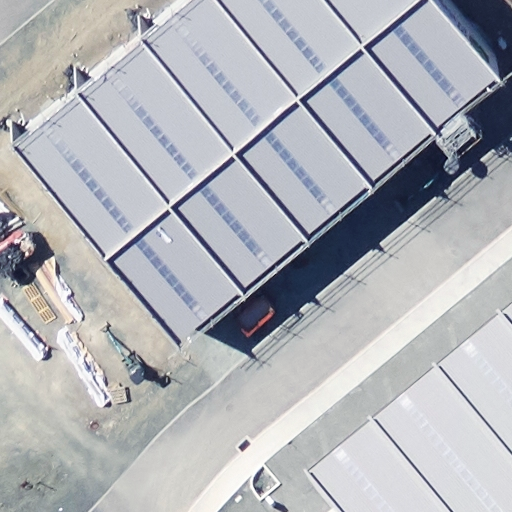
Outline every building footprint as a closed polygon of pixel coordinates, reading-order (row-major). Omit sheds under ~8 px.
[(234,155),(299,101),(216,0),(188,0),(140,40),(234,155)] [(363,48),(322,0),(216,0),(299,101),(363,48)] [(322,0),(363,48),(422,0),(322,0)] [(422,0),(363,48),(439,138),(504,83),(432,0),(422,0)] [(170,208),(234,155),(140,40),(75,93),(170,208)] [(363,48),(299,101),(375,192),(439,138),(363,48)] [(106,260),(170,208),(75,93),(12,145),(106,260)] [(234,155),(310,245),(375,192),(299,101),(234,155)] [(234,155),(170,208),(245,298),(310,245),(234,155)] [(181,351),(245,298),(170,208),(106,260),(181,351)] [(511,511),(511,298),(304,472),(337,511),(511,511)]
